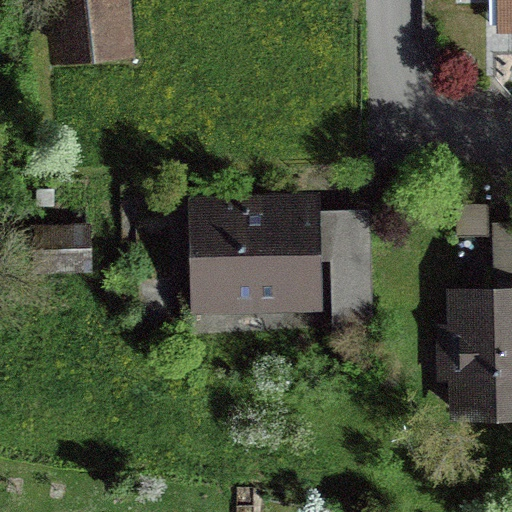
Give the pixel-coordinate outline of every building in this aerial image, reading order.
[(116,0),(61,0),(66,53),(120,50),(116,0)] [(511,0),(490,0),(490,25),(511,25),(511,0)] [(319,188),(188,190),(190,308),(323,306),(322,255),(330,255),(332,325),(372,324),(370,205),(319,206),(319,188)] [(456,233),(489,233),(489,200),(455,200),(456,233)] [(495,291),(456,292),(459,411),(511,409),(511,218),(493,219),(495,291)] [(92,275),(91,226),(45,228),(46,276),(92,275)]
